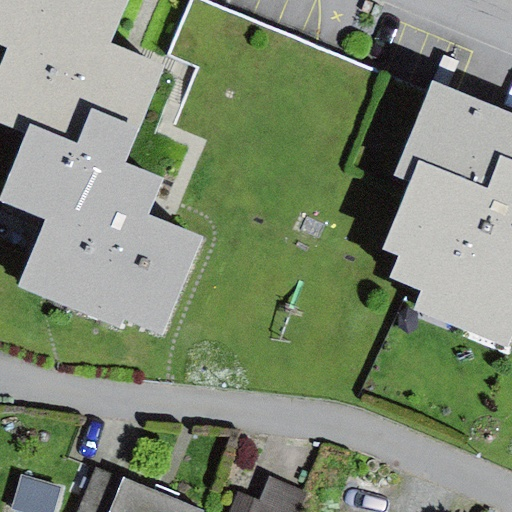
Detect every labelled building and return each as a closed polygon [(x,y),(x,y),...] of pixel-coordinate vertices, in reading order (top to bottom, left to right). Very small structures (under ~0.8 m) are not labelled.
[(0,0),(0,47),(14,53),(0,87),(0,126),(33,141),(81,161),(96,126),(133,141),(162,75),(108,53),(113,42),(130,0),(0,0)] [(511,123),(436,93),(399,184),(413,190),(386,257),(401,263),(392,286),(424,299),(417,316),(505,351),(511,333),(511,123)] [(81,161),(33,141),(5,209),(50,227),(22,295),(119,335),(123,324),(161,339),(197,251),(141,227),(147,213),(156,190),(119,175),(133,141),(96,126),(81,161)] [(200,511),(96,469),(77,511),(200,511)] [(239,495),(232,511),(295,511),(304,493),(270,479),(260,503),(239,495)]
